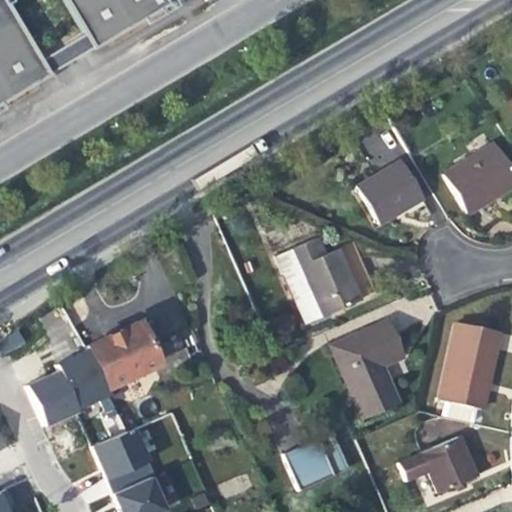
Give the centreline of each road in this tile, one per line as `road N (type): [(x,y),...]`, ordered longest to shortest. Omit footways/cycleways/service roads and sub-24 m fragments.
road 1 (primary): [(0,305),(511,3)]
road 2 (primary): [(440,0),(0,257)]
road 3 (residential): [(281,0),(0,163)]
